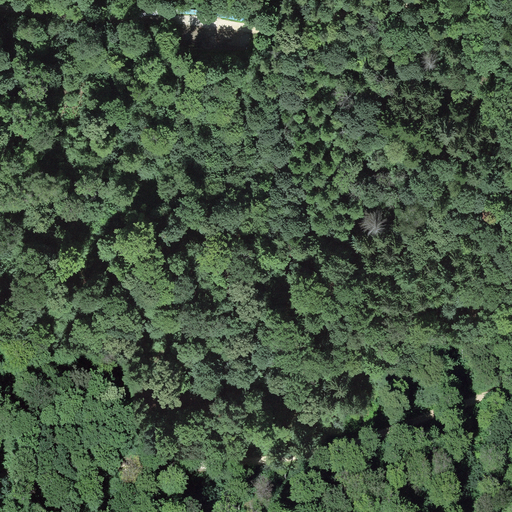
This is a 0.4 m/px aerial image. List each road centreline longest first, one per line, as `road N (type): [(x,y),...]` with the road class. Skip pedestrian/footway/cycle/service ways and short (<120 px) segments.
road 1 (track): [(245,30),(191,63),(64,221),(66,275),(89,298),(108,360),(95,398),(13,473)]
road 2 (track): [(0,474),(296,454),(511,388)]
road 3 (track): [(379,0),(308,23),(245,30),(0,9)]
